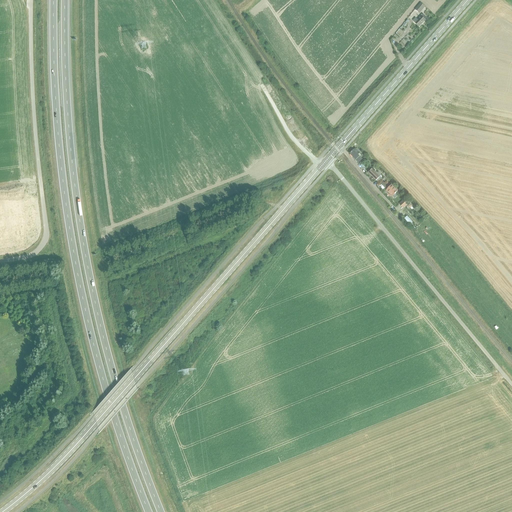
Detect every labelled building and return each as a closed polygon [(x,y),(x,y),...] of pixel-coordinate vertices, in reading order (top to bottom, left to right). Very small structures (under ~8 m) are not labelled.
[(415,10),(419,13),(425,6),(421,3),(415,10)] [(425,19),(427,17),(423,14),(421,16),(418,20),(416,18),(413,21),(419,27),(426,20),(425,19)] [(356,160),(358,163),(362,159),(358,155),(360,153),(355,148),(350,154),(356,160)] [(368,173),(379,183),(383,179),(380,177),(381,175),(378,172),(376,174),(372,169),(368,173)] [(387,191),(392,196),(396,193),(397,191),(391,185),(387,190),(388,191),(387,191)] [(404,199),(399,204),(403,209),(408,204),(404,199)]
